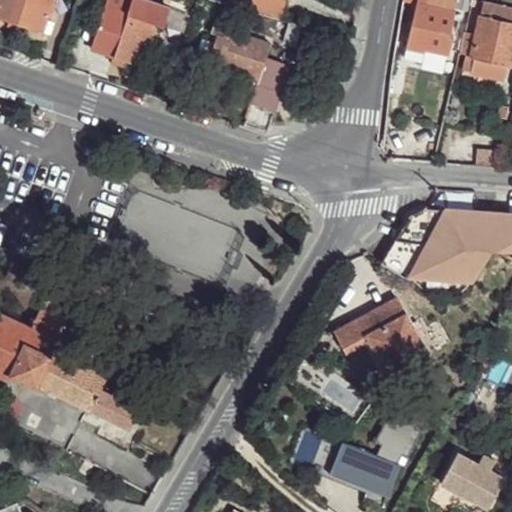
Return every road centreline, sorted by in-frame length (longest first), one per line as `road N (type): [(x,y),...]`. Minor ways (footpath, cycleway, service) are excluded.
road 1 (residential): [(351,181),(347,206),(171,511)]
road 2 (residential): [(0,71),(351,181)]
road 3 (residential): [(351,181),(383,0)]
road 4 (residential): [(351,181),(511,180)]
